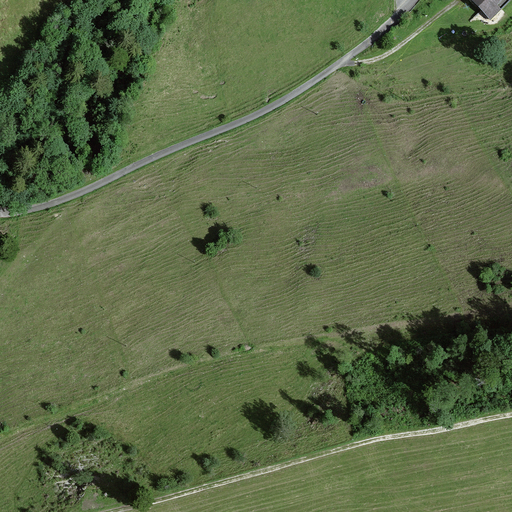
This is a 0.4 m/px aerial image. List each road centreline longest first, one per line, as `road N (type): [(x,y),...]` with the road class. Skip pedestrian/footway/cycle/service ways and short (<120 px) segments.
road 1 (unclassified): [(411,0),(322,75),(242,121),(51,204),(0,212)]
road 2 (track): [(0,441),(193,363),(447,317)]
road 3 (track): [(110,511),(353,444),(511,415)]
road 4 (track): [(337,64),(386,55),(458,0)]
